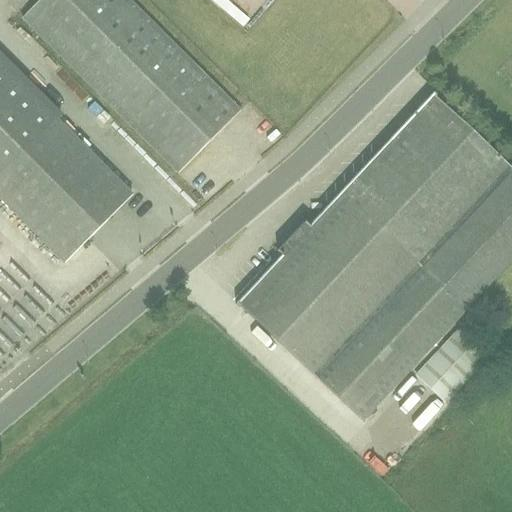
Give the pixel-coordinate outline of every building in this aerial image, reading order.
[(28,0),(1,0),(15,13),(28,0)] [(178,174),(240,112),(127,0),(40,0),(22,19),(178,174)] [(0,64),(0,200),(64,264),(132,196),(55,119),(0,64)] [(239,309),(240,308),(362,422),(511,262),(511,166),(510,168),(436,98),(437,97),(433,94),(309,227),(305,223),(277,253),(282,257),(236,306),(239,309)] [(488,359),(458,331),(416,376),(445,404),(488,359)]
